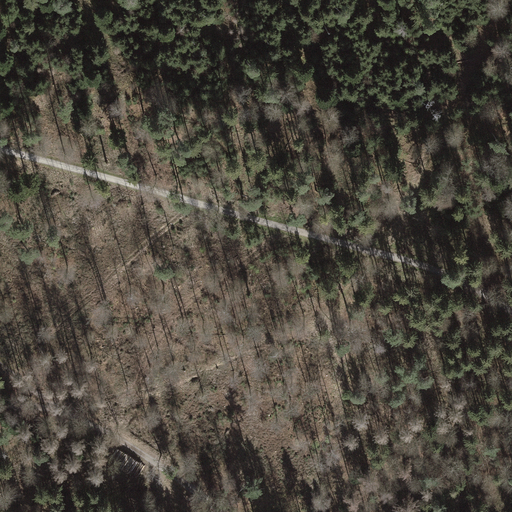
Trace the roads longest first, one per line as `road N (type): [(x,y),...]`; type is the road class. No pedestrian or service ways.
road 1 (track): [(0,148),(442,272),(511,308)]
road 2 (track): [(68,413),(222,511)]
